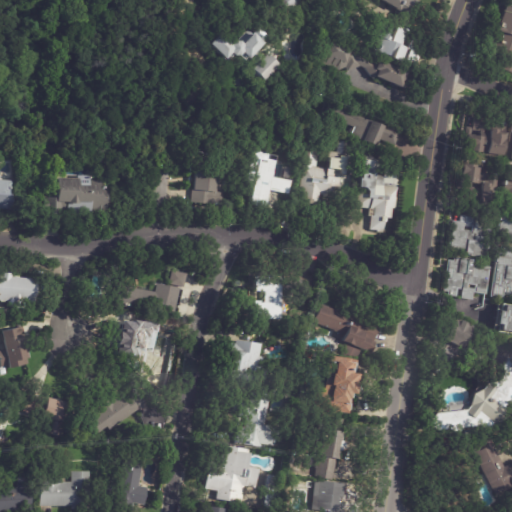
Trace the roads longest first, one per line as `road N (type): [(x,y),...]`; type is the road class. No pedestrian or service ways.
road 1 (tertiary): [(386,511),(445,71),(467,0)]
road 2 (residential): [(0,240),(75,247),(153,236),(280,240),(414,283)]
road 3 (residential): [(167,511),(202,317),(234,239)]
